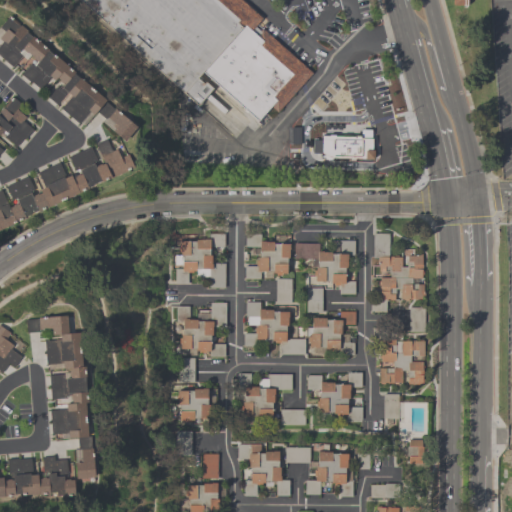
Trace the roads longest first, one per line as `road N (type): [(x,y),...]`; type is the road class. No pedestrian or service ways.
road 1 (residential): [(363,202),(142,201),(79,217),(0,260)]
road 2 (primary): [(446,202),(449,511)]
road 3 (residential): [(363,202),(370,416)]
road 4 (primary): [(477,205),(429,0)]
road 5 (residential): [(0,73),(74,136),(0,177)]
road 6 (residential): [(197,372),(230,372),(234,364),(365,364)]
road 7 (residential): [(236,203),(234,364)]
road 8 (primary): [(480,439),(479,290)]
road 9 (residential): [(0,389),(33,372),(40,443),(0,446)]
road 10 (residential): [(230,372),(227,511)]
